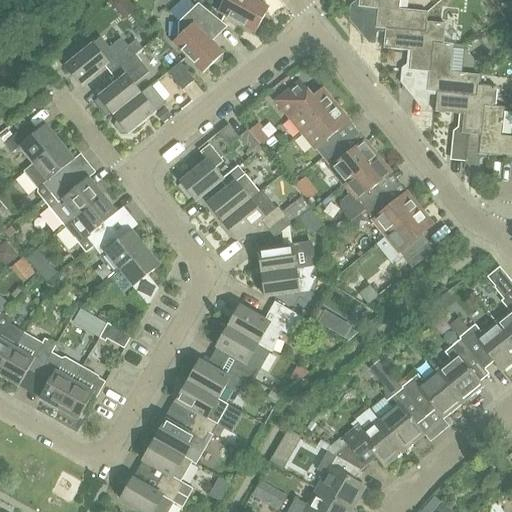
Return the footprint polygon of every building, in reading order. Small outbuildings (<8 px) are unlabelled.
[(270,8),(254,0),(220,0),(222,6),(218,12),(256,33),(270,8)] [(380,0),(359,0),(359,8),(365,8),(365,15),(378,16),(380,0)] [(426,33),(427,23),(428,13),(400,10),(401,0),(380,0),(378,16),(365,15),(364,22),(377,23),(377,28),(386,30),(426,33)] [(225,24),(200,4),(180,23),(179,38),(174,43),(203,74),(224,55),(213,42),(215,40),(215,33),(225,24)] [(415,78),(429,80),(433,43),(444,44),(446,25),(427,23),(426,33),(386,30),(384,50),(412,52),(410,71),(416,72),(415,78)] [(94,46),(66,68),(81,86),(105,67),(112,75),(129,61),(136,56),(137,55),(143,50),(144,49),(143,48),(137,41),(136,41),(129,46),(123,38),(102,55),(94,46)] [(454,45),(444,44),(433,43),(429,80),(415,78),(415,85),(429,87),(428,92),(438,93),(478,97),(479,86),(480,76),(451,73),(454,45)] [(100,99),(95,103),(106,116),(111,112),(114,117),(141,95),(148,90),(147,90),(147,89),(141,94),(134,86),(140,81),(143,78),(150,73),(136,56),(129,61),(112,75),(119,83),(100,99)] [(170,74),(183,91),(196,81),(183,64),(170,74)] [(465,162),(467,149),(467,142),(480,143),(484,106),(495,107),(498,88),(479,86),(478,97),(438,93),(436,112),(464,115),(462,134),(453,133),(450,160),(465,162)] [(141,95),(114,117),(119,123),(117,129),(122,135),(129,135),(165,105),(159,98),(150,87),(147,90),(148,90),(141,95)] [(288,118),(301,134),(337,105),(324,89),(308,101),(301,92),(281,107),(289,117),(288,118)] [(350,122),(337,105),(301,134),(315,151),(316,150),(324,159),(343,144),(335,135),(350,122)] [(480,150),(479,155),(511,158),(511,136),(503,136),(505,108),(495,107),(484,106),(480,143),(467,142),(467,149),(480,150)] [(166,108),(157,116),(164,125),(173,117),(166,108)] [(34,165),(61,144),(46,126),(35,135),(27,126),(5,144),(13,154),(20,148),(34,165)] [(14,136),(8,129),(0,135),(0,137),(4,142),(5,143),(14,136)] [(262,149),(248,131),(239,138),(253,156),(262,149)] [(350,153),(343,144),(324,159),(332,168),(330,169),(343,186),(379,157),(366,141),(350,153)] [(43,185),(51,195),(71,179),(63,170),(74,160),(61,144),(34,165),(25,173),(38,190),(43,185)] [(222,181),(223,180),(215,170),(220,166),(220,160),(209,146),(201,154),(208,162),(181,184),(196,202),(222,181)] [(392,174),(379,157),(343,186),(350,194),(344,199),(342,202),(342,206),(343,210),(344,212),(352,222),(365,211),(385,196),(377,186),(392,174)] [(223,180),(222,181),(228,190),(209,205),(224,223),(261,194),(239,167),(223,180)] [(65,227),(104,196),(89,179),(78,188),(71,179),(51,195),(58,204),(56,206),(55,208),(55,211),(55,213),(66,225),(64,226),(65,227)] [(261,194),(224,223),(238,241),(262,222),(268,231),(286,216),(279,207),(277,209),(263,192),(261,194)] [(392,205),(385,196),(365,211),(373,221),(373,222),(385,238),(421,209),(407,192),(392,205)] [(86,238),(94,247),(114,231),(106,222),(117,213),(104,196),(65,227),(66,228),(67,227),(77,239),(79,241),(82,241),(84,240),(86,238)] [(413,269),(432,254),(419,238),(435,226),(421,209),(385,238),(399,254),(400,253),(413,269)] [(293,224),(286,216),(268,231),(275,239),(293,224)] [(121,240),(114,231),(94,247),(101,256),(105,253),(120,271),(146,249),(132,231),(121,240)] [(262,275),(297,270),(316,267),(314,267),(312,254),(295,256),(294,247),(259,251),(262,275)] [(124,295),(133,287),(149,307),(159,289),(148,275),(160,265),(146,249),(120,271),(110,278),(124,295)] [(316,267),(297,270),(262,275),(265,297),(308,291),(314,285),(312,275),(316,267)] [(510,313),(497,324),(511,342),(511,282),(507,276),(498,284),(508,296),(501,302),(510,313)] [(368,305),(378,297),(370,286),(360,294),(368,305)] [(275,303),(270,312),(290,323),(295,314),(275,303)] [(259,345),(269,350),(271,351),(275,339),(276,338),(281,330),(300,342),(311,323),(295,314),(290,323),(270,312),(265,321),(240,307),(229,327),(259,345)] [(79,327),(86,313),(81,310),(73,324),(79,327)] [(0,376),(0,377),(18,345),(25,334),(12,326),(12,322),(12,320),(12,319),(11,318),(11,317),(10,316),(8,315),(7,315),(6,315),(5,315),(3,315),(2,316),(1,315),(0,316),(0,376)] [(352,327),(342,322),(335,334),(345,340),(352,327)] [(104,323),(96,337),(100,339),(102,337),(108,326),(104,323)] [(502,371),(511,362),(511,342),(497,324),(483,335),(476,326),(460,339),(461,341),(485,370),(494,362),(502,371)] [(125,350),(132,338),(109,325),(102,337),(125,350)] [(269,350),(259,345),(229,327),(217,347),(238,360),(233,369),(253,380),(262,363),(269,350)] [(25,334),(18,345),(0,377),(20,388),(31,368),(41,374),(53,354),(56,348),(46,343),(45,345),(25,334)] [(451,361),(438,372),(463,403),(483,387),(480,383),(489,375),(485,370),(461,341),(445,354),(451,361)] [(60,411),(78,379),(84,368),(66,357),(61,359),(53,354),(41,374),(51,379),(40,399),(60,411)] [(200,362),(189,382),(219,399),(226,387),(236,393),(240,386),(254,394),(259,384),(253,380),(233,369),(228,378),(200,362)] [(84,368),(78,379),(60,411),(79,422),(94,396),(98,399),(107,383),(100,379),(99,376),(84,368)] [(443,419),(463,403),(438,372),(424,383),(418,376),(402,389),(403,390),(426,418),(435,410),(443,419)] [(219,399),(189,382),(177,403),(198,415),(193,424),(213,435),(230,405),(219,399)] [(370,409),(404,451),(424,435),(417,426),(426,418),(403,390),(387,403),(383,398),(370,409)] [(271,391),(269,395),(278,401),(280,396),(271,391)] [(333,456),(361,471),(377,459),(384,468),(404,451),(370,409),(356,420),(360,425),(343,439),(348,446),(333,456)] [(202,454),(213,435),(193,424),(187,433),(166,421),(166,422),(162,419),(153,434),(158,436),(155,441),(185,458),(191,448),(202,454)] [(289,430),(281,445),(293,452),(301,437),(289,430)] [(155,441),(143,461),(165,473),(160,482),(179,493),(189,499),(194,490),(180,482),(191,462),(185,458),(155,441)] [(355,482),(361,471),(333,456),(327,452),(317,470),(325,475),(317,490),(352,510),(365,487),(355,482)] [(154,492),(133,480),(121,501),(141,511),(168,511),(174,503),(183,509),(189,499),(179,493),(160,482),(154,492)] [(279,511),(283,503),(257,488),(252,496),(279,511)] [(351,511),(352,510),(317,490),(308,505),(296,498),(287,511),(351,511)] [(452,511),(441,502),(432,511),(452,511)]
